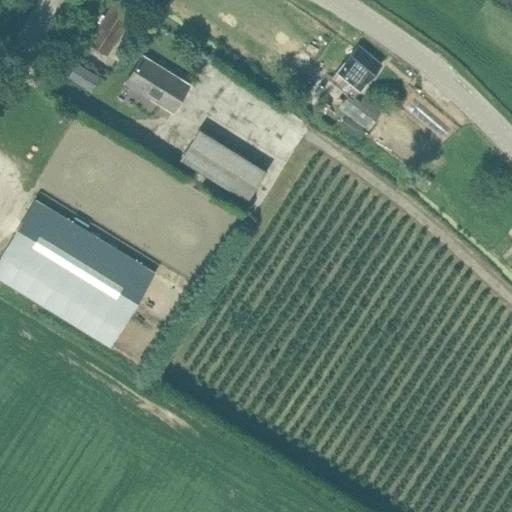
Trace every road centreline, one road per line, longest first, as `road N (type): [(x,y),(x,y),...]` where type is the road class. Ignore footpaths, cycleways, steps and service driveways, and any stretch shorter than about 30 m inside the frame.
road 1 (track): [(271,114),(396,200),(511,301)]
road 2 (tertiary): [(511,145),(420,59),(334,0)]
